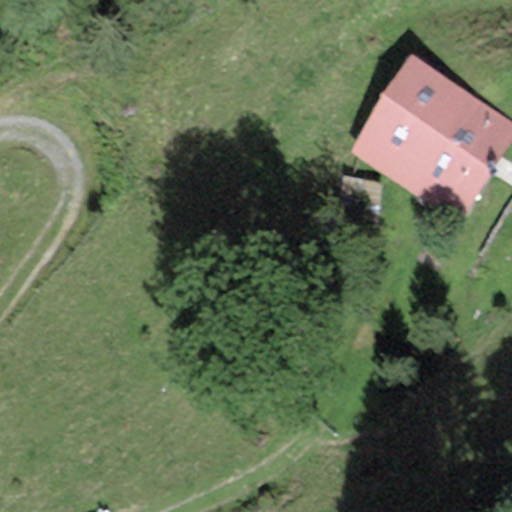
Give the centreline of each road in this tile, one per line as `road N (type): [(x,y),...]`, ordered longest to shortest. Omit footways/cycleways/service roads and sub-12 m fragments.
road 1 (track): [(168,511),(261,469),(308,426),(401,240)]
road 2 (track): [(0,130),(35,127),(63,143),(72,170),(57,229),(0,310)]
